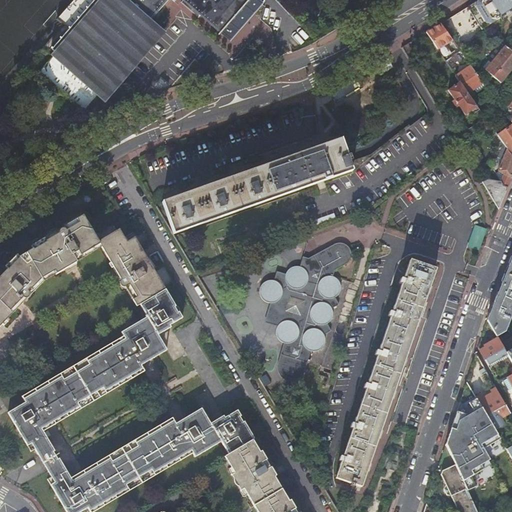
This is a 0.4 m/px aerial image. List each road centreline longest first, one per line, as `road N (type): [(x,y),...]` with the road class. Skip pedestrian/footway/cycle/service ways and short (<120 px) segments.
road 1 (residential): [(325,511),(106,145)]
road 2 (secondary): [(106,145),(316,66),(431,0)]
road 3 (residential): [(511,216),(403,511)]
road 4 (unknown): [(3,511),(57,459),(173,387)]
road 5 (secondary): [(0,209),(106,145)]
